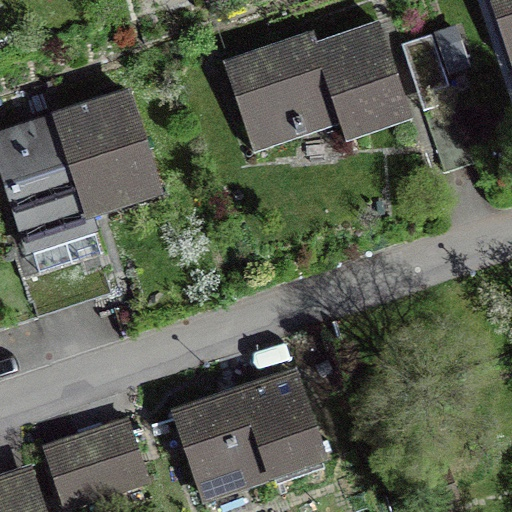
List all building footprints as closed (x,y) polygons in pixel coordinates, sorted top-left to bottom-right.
[(511,0),(489,0),(511,65),(511,0)] [(347,147),(416,123),(382,22),(317,44),(313,32),(223,62),(255,156),(340,128),(347,147)] [(431,34),(401,45),(446,171),(476,161),(431,34)] [(95,220),(165,198),(131,89),(0,130),(0,176),(26,257),(99,233),(95,220)] [(171,413),(202,507),(275,483),(277,487),(326,471),(324,467),(330,465),(298,370),(171,413)] [(150,486),(128,418),(73,436),(95,504),(150,486)] [(63,511),(70,511),(95,504),(73,436),(41,447),(63,511)] [(414,472),(428,511),(460,501),(446,462),(414,472)] [(0,511),(47,511),(32,466),(0,476),(0,511)]
